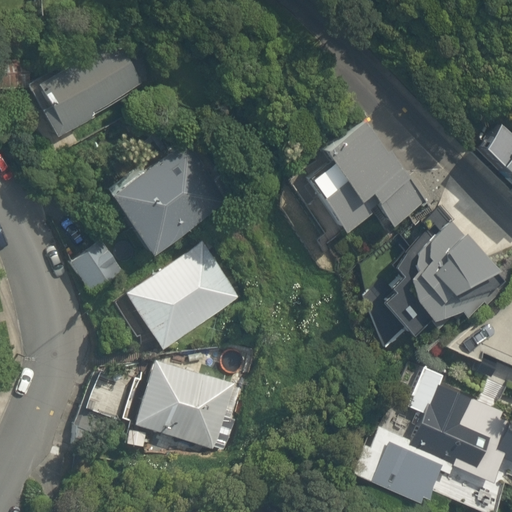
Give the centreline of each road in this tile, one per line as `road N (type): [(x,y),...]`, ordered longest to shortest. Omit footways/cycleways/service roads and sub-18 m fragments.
road 1 (residential): [(284,0),(511,231)]
road 2 (residential): [(0,502),(29,452),(53,363),(45,306),(0,205)]
